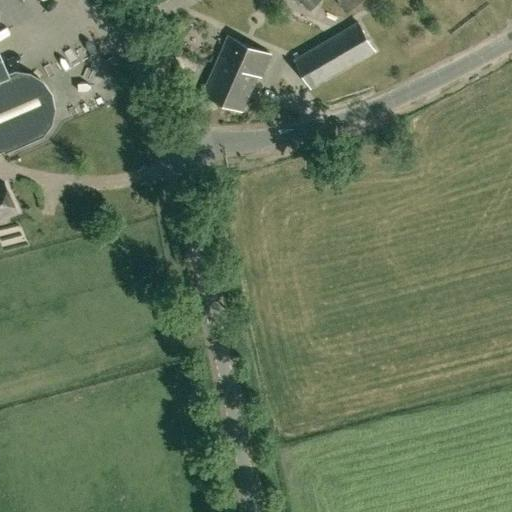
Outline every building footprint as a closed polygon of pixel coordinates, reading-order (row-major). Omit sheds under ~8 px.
[(302,0),(312,9),(319,0),(302,0)] [(339,0),(348,11),(362,0),(339,0)] [(312,86),(375,49),(359,21),(296,58),(312,86)] [(261,75),(271,53),(228,34),(204,92),(243,109),(258,74),(261,75)] [(10,75),(0,51),(0,152),(5,150),(51,122),(54,108),(51,94),(43,82),(31,75),(17,73),(12,75),(11,75),(10,75)] [(398,144),(406,141),(404,134),(396,136),(398,144)] [(0,218),(15,213),(3,184),(0,184),(0,218)]
